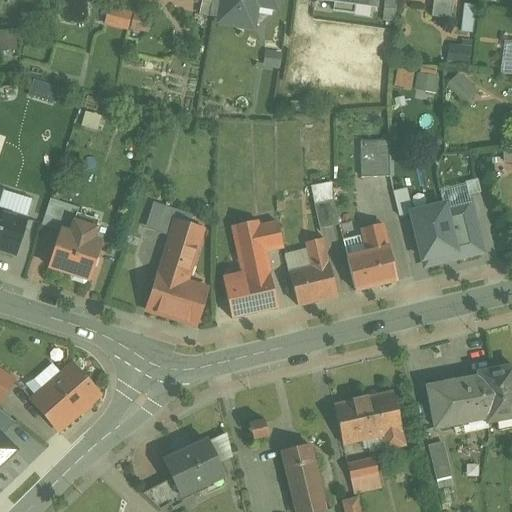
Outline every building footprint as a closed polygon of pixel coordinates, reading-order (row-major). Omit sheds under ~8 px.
[(225,0),(222,22),(244,26),(249,3),(277,8),(278,0),(225,0)] [(384,0),(384,10),(396,11),(396,0),(384,0)] [(453,0),(435,0),(433,18),(451,20),(453,0)] [(477,33),(480,5),(470,4),(467,31),(477,33)] [(113,31),(155,29),(154,22),(136,23),(135,7),(111,8),(113,31)] [(5,51),(21,50),(20,29),(3,30),(5,51)] [(453,42),(452,62),(475,64),(477,43),(453,42)] [(511,45),(508,46),(507,46),(503,75),(511,76),(511,45)] [(402,69),(399,87),(417,90),(420,72),(402,69)] [(466,72),(451,85),(468,105),(483,93),(466,72)] [(419,91),(441,93),(442,75),(420,74),(419,91)] [(35,98),(57,102),(60,86),(38,81),(35,98)] [(390,178),(389,142),(361,143),(362,179),(390,178)] [(333,185),(311,189),(320,230),(339,226),(333,202),(333,185)] [(27,219),(0,209),(0,200),(3,190),(0,188),(0,249),(15,255),(27,219)] [(412,189),(399,192),(405,217),(418,213),(412,189)] [(80,209),(51,200),(42,227),(61,233),(62,232),(71,235),(77,215),(78,215),(80,209)] [(444,204),(420,210),(426,232),(449,226),(444,204)] [(193,217),(166,208),(158,233),(172,238),(176,223),(190,227),(193,217)] [(77,215),(71,235),(62,232),(61,233),(50,268),(72,275),(73,280),(84,284),(88,280),(90,281),(102,244),(93,242),(99,222),(78,215),(77,215)] [(260,222),(234,227),(238,247),(264,242),(261,226),(260,222)] [(449,226),(426,232),(435,272),(478,262),(469,222),(449,226)] [(172,238),(160,276),(160,275),(148,312),(195,327),(207,290),(186,283),(202,232),(190,227),(176,223),(172,238)] [(277,223),(261,226),(264,242),(266,251),(283,247),(277,223)] [(397,282),(383,225),(362,231),(368,254),(347,259),(356,292),(397,282)] [(311,268),(289,273),(298,306),(338,296),(330,263),(329,263),(323,240),(306,244),(311,268)] [(264,242),(238,247),(244,279),(271,274),(266,251),(264,242)] [(244,279),(225,283),(232,320),(278,310),(271,274),(244,279)] [(74,365),(34,400),(63,433),(100,401),(74,365)] [(511,368),(480,375),(488,423),(497,422),(498,432),(511,429),(511,368)] [(0,404),(14,381),(0,372),(0,404)] [(425,386),(433,433),(483,423),(474,377),(425,386)] [(393,391),(335,405),(344,445),(383,435),(387,450),(405,446),(402,431),(403,431),(393,391)] [(264,419),(244,424),(249,443),(269,438),(264,419)] [(0,469),(18,453),(0,432),(0,469)] [(434,445),(443,488),(459,485),(450,442),(434,445)] [(208,443),(191,451),(187,444),(174,450),(178,458),(167,464),(166,462),(165,463),(172,478),(181,497),(182,496),(206,485),(204,482),(221,474),(222,477),(224,477),(208,443)] [(309,445),(281,452),(295,511),(323,511),(322,507),(324,506),(309,445)] [(375,458),(347,465),(355,494),(382,487),(375,458)] [(172,478),(140,494),(158,511),(163,511),(169,509),(170,511),(173,511),(186,506),(182,496),(181,497),(172,478)] [(360,511),(357,499),(344,502),(346,511),(360,511)]
